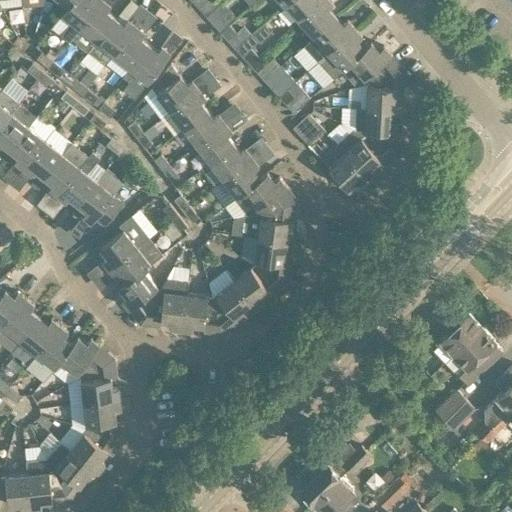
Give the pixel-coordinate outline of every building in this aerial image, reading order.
[(69,41),(71,38),(101,0),(75,0),(69,7),(68,6),(62,13),(73,22),(62,35),(69,41)] [(88,52),(115,17),(107,11),(111,6),(103,0),(101,0),(71,38),(88,52)] [(192,0),(192,1),(198,8),(207,0),(192,0)] [(288,0),(285,4),(299,20),(321,0),(288,0)] [(329,0),(321,0),(299,20),(314,36),(336,16),(329,8),(333,4),(329,0)] [(222,16),(213,24),(221,33),(230,25),(222,16)] [(343,24),(336,16),(314,36),(321,44),(312,53),(319,61),(355,28),(348,20),(343,24)] [(105,65),(114,54),(136,26),(128,19),(124,24),(115,17),(88,52),(105,65)] [(221,33),(228,40),(237,32),(230,25),(221,33)] [(131,68),(149,44),(141,37),(145,33),(136,26),(114,54),(131,68)] [(355,28),(319,61),(334,76),(341,70),(372,42),(371,41),(364,47),(358,40),(362,36),(355,28)] [(372,42),(341,70),(356,86),(368,81),(404,68),(383,46),(379,50),(372,42)] [(149,44),(131,68),(123,77),(129,82),(123,89),(135,98),(171,53),(161,46),(158,51),(149,44)] [(251,48),(242,56),(250,65),(259,57),(251,48)] [(37,59),(48,67),(54,60),(43,51),(37,59)] [(250,65),(257,72),(266,64),(259,57),(250,65)] [(54,60),(48,67),(65,81),(71,73),(54,60)] [(39,79),(44,72),(33,63),(28,70),(39,79)] [(281,66),(265,81),(279,97),(295,82),(281,66)] [(366,108),(402,110),(403,99),(396,99),(397,87),(403,87),(404,68),(368,81),(368,82),(368,86),(367,86),(366,108)] [(80,82),(87,87),(97,75),(90,70),(80,82)] [(55,82),(44,72),(39,79),(50,88),(55,82)] [(82,94),(87,87),(80,82),(76,79),(77,78),(71,73),(65,81),(82,94)] [(157,93),(170,110),(199,88),(192,80),(187,84),(180,75),(157,93)] [(295,82),(279,97),(293,112),(310,98),(295,82)] [(87,87),(82,94),(99,107),(104,101),(87,87)] [(199,88),(170,110),(184,128),(207,109),(200,101),(205,97),(199,88)] [(72,106),(78,99),(67,90),(61,97),(72,106)] [(0,127),(12,113),(19,104),(1,91),(0,92),(0,127)] [(78,99),(72,106),(83,115),(89,108),(78,99)] [(104,101),(99,107),(110,116),(116,110),(104,101)] [(355,130),(365,135),(400,151),(401,132),(395,132),(395,120),(402,120),(402,110),(366,108),(356,108),(355,130)] [(207,109),(184,128),(197,145),(225,123),(219,114),(214,118),(207,109)] [(10,150),(29,126),(12,113),(0,127),(0,144),(2,143),(10,150)] [(100,129),(106,122),(94,113),(89,120),(100,129)] [(308,145),(317,137),(325,130),(317,122),(309,113),(293,128),(308,145)] [(128,125),(137,137),(143,132),(134,121),(128,125)] [(225,123),(197,145),(210,162),(234,144),(227,135),(232,131),(225,123)] [(154,124),(143,132),(137,137),(146,148),(153,142),(150,139),(159,131),(154,124)] [(281,130),(285,135),(292,129),(288,124),(281,130)] [(23,168),(46,140),(29,126),(10,150),(18,156),(15,161),(23,168)] [(400,151),(365,135),(355,130),(353,129),(337,144),(369,179),(377,172),(373,167),(381,159),(386,164),(400,151)] [(118,153),(123,147),(111,138),(106,144),(118,153)] [(44,177),(63,153),(46,140),(23,168),(31,175),(35,170),(44,177)] [(57,195),(80,167),(88,157),(71,143),(63,153),(44,177),(53,184),(49,188),(57,195)] [(234,144),(210,162),(224,179),(252,157),(245,148),(241,152),(234,144)] [(369,179),(337,144),(321,159),(348,189),(357,182),(361,186),(369,179)] [(123,147),(118,153),(129,162),(133,156),(123,147)] [(155,159),(164,171),(170,166),(161,154),(155,159)] [(252,157),(224,179),(238,197),(245,191),(244,190),(260,177),(254,169),(259,165),(252,157)] [(170,166),(164,171),(172,182),(179,177),(170,166)] [(97,180),(80,167),(57,195),(66,202),(69,197),(78,204),(97,180)] [(106,169),(97,180),(78,204),(86,210),(82,215),(91,223),(95,218),(105,226),(124,203),(113,195),(123,183),(106,169)] [(247,215),(298,201),(279,177),(274,181),(267,171),(260,177),(244,190),(245,191),(238,197),(235,199),(247,215)] [(183,211),(190,205),(181,194),(174,199),(183,211)] [(251,214),(248,236),(258,237),(257,238),(293,242),(294,231),(288,231),(290,219),(296,220),(298,201),(251,214)] [(171,220),(178,215),(169,203),(162,209),(171,220)] [(190,205),(183,211),(191,221),(198,216),(190,205)] [(178,215),(171,220),(163,227),(175,241),(183,234),(181,231),(187,226),(178,215)] [(109,269),(148,238),(130,216),(120,224),(123,229),(100,247),(107,256),(102,260),(109,269)] [(148,238),(109,269),(116,277),(121,273),(127,281),(126,281),(127,281),(143,268),(144,270),(151,264),(151,263),(161,255),(148,238)] [(255,264),(288,283),(290,264),(284,263),(286,252),(292,253),(293,242),(257,238),(255,260),(255,264)] [(172,284),(188,286),(190,266),(175,264),(172,284)] [(233,280),(255,309),(264,302),(260,297),(269,290),(273,295),(288,283),(255,264),(251,267),(251,266),(233,280)] [(141,324),(160,290),(159,290),(157,287),(157,286),(144,270),(143,268),(127,281),(126,281),(119,287),(127,296),(122,300),(141,324)] [(213,296),(213,297),(223,334),(238,322),(234,317),(243,310),(247,315),(255,309),(233,280),(216,294),(213,296)] [(0,330),(4,326),(26,298),(18,291),(14,296),(5,289),(4,291),(0,287),(0,330)] [(182,329),(186,293),(164,290),(164,291),(160,290),(141,324),(160,326),(160,320),(172,321),(171,327),(182,329)] [(223,334),(213,297),(212,297),(208,296),(186,293),(182,329),(192,330),(193,324),(205,325),(204,331),(223,334)] [(20,340),(39,316),(31,310),(35,305),(26,298),(4,326),(20,340)] [(453,353),(482,327),(468,313),(467,314),(459,305),(440,323),(448,332),(441,339),(453,353)] [(48,323),(39,316),(20,340),(37,353),(60,325),(52,318),(48,323)] [(60,325),(37,353),(55,367),(61,360),(60,359),(59,359),(72,343),(64,337),(68,332),(60,325)] [(482,327),(453,353),(467,367),(460,374),(468,382),(502,350),(494,341),(494,340),(482,327)] [(78,336),(72,343),(73,343),(60,359),(61,360),(78,373),(81,375),(81,376),(115,358),(100,345),(91,338),(87,343),(78,336)] [(115,358),(81,376),(82,380),(81,380),(84,402),(120,398),(118,387),(112,388),(111,377),(118,377),(115,358)] [(484,420),(486,422),(497,433),(506,424),(501,419),(508,412),(511,407),(511,365),(495,381),(504,390),(485,408),(484,420)] [(0,377),(0,388),(6,393),(11,386),(0,377)] [(11,386),(6,393),(17,402),(23,394),(11,386)] [(444,418),(465,397),(455,387),(434,408),(444,418)] [(465,397),(444,418),(455,429),(475,408),(465,397)] [(2,398),(0,399),(0,407),(8,414),(13,407),(2,398)] [(124,440),(122,420),(116,421),(115,410),(121,409),(120,398),(84,402),(87,428),(124,440)] [(383,424),(393,421),(388,407),(379,410),(383,424)] [(474,455),(497,433),(486,422),(477,430),(483,437),(469,451),(474,455)] [(100,459),(107,450),(112,454),(124,440),(87,428),(84,432),(84,431),(70,449),(98,471),(105,463),(100,459)] [(60,441),(47,457),(72,504),(85,488),(80,484),(87,476),(92,480),(98,471),(70,449),(60,441)] [(347,470),(341,464),(350,455),(360,465),(370,455),(361,445),(356,450),(349,443),(338,455),(335,452),(325,462),(326,463),(319,469),(311,461),(292,479),(301,487),(299,489),(313,503),(342,475),(347,470)] [(341,464),(347,470),(350,467),(354,471),(360,465),(350,455),(341,464)] [(72,504),(47,457),(26,460),(27,473),(31,508),(42,507),(41,501),(52,500),(52,506),(72,504)] [(388,483),(395,476),(388,469),(381,476),(388,483)] [(413,480),(405,472),(401,476),(399,475),(376,497),(387,509),(410,487),(408,485),(413,480)] [(1,476),(0,478),(0,491),(7,491),(8,505),(20,503),(20,510),(31,508),(27,473),(5,475),(5,476),(1,476)] [(355,489),(342,475),(313,503),(322,511),(346,511),(355,503),(348,495),(355,489)] [(425,511),(417,502),(407,511),(406,511),(425,511)]
